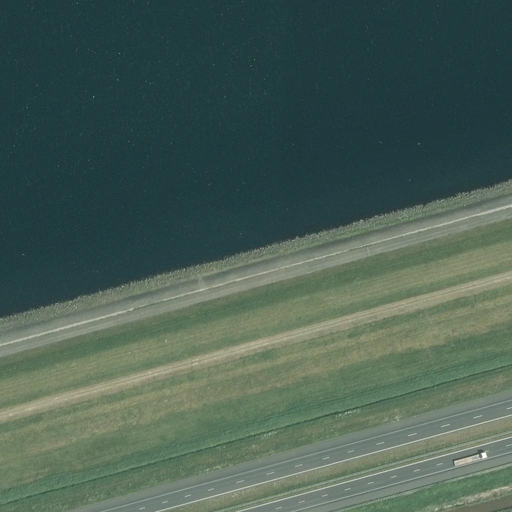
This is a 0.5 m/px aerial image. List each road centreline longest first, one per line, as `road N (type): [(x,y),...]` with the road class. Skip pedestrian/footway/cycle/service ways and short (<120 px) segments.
road 1 (track): [(0,415),(511,274)]
road 2 (motorway): [(511,408),(131,511)]
road 3 (motorway): [(267,511),(511,445)]
